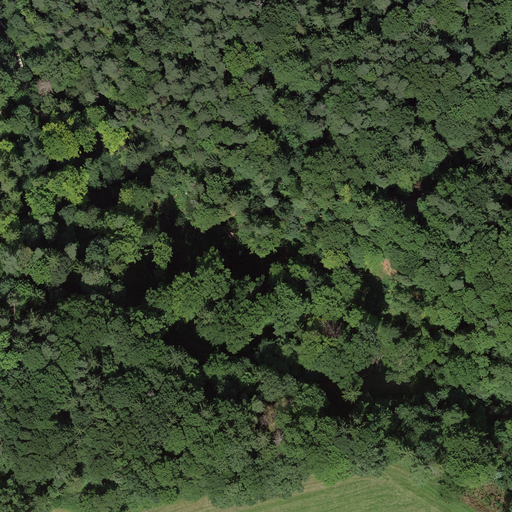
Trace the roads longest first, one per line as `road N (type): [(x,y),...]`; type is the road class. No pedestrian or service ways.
road 1 (track): [(456,392),(389,391),(290,372),(181,329),(0,279)]
road 2 (track): [(145,511),(252,475),(346,463),(406,470),(469,511)]
road 3 (track): [(422,214),(364,142),(341,87),(346,52),(376,0)]
